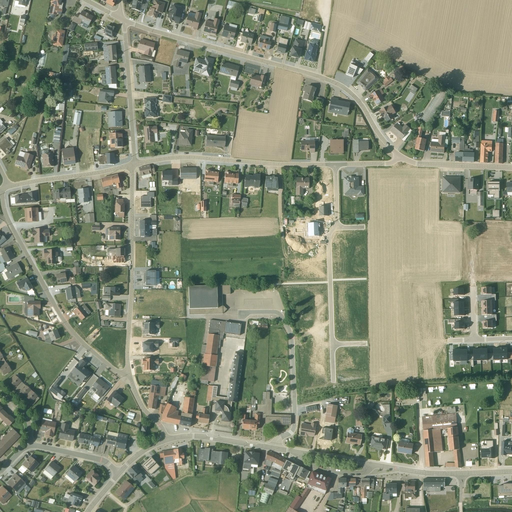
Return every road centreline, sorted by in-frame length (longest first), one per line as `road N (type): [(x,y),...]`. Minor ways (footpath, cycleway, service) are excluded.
road 1 (residential): [(121,20),(330,80),(349,91),(399,156)]
road 2 (residential): [(129,374),(89,350),(55,308),(0,190)]
road 3 (residential): [(131,165),(129,374)]
road 4 (residential): [(335,164),(185,157),(135,164)]
road 5 (residential): [(273,449),(294,427),(291,335),(278,313),(241,315)]
road 6 (residential): [(121,20),(135,164)]
road 7 (residential): [(131,165),(8,187)]
